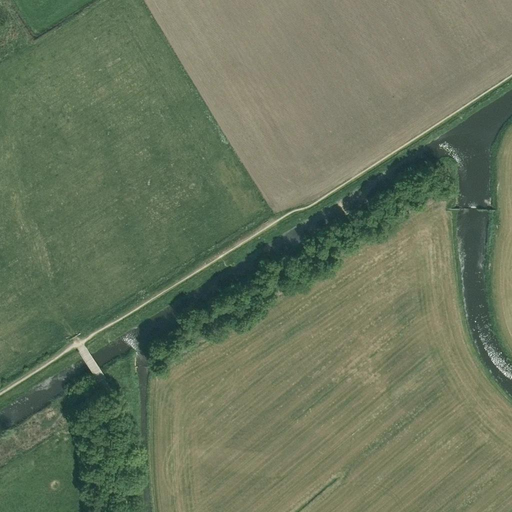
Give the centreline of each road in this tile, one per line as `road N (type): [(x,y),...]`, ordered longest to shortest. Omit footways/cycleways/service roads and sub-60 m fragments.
road 1 (track): [(511,349),(501,328),(491,250),(500,155),(511,129)]
road 2 (track): [(77,343),(117,406),(128,511)]
